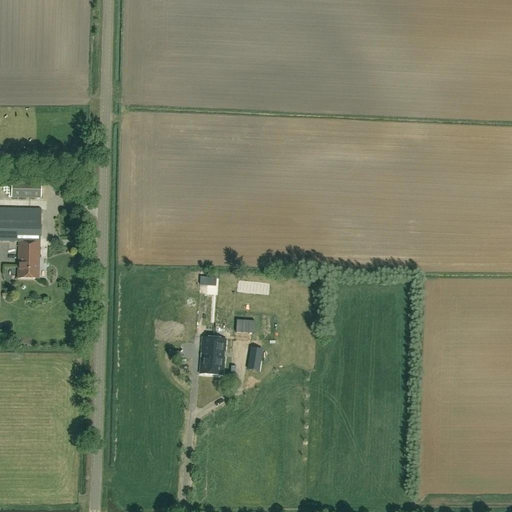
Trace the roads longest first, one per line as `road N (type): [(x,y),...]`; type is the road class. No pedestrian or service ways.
road 1 (unclassified): [(96,511),(107,0)]
road 2 (unknown): [(185,511),(192,419),(243,380)]
